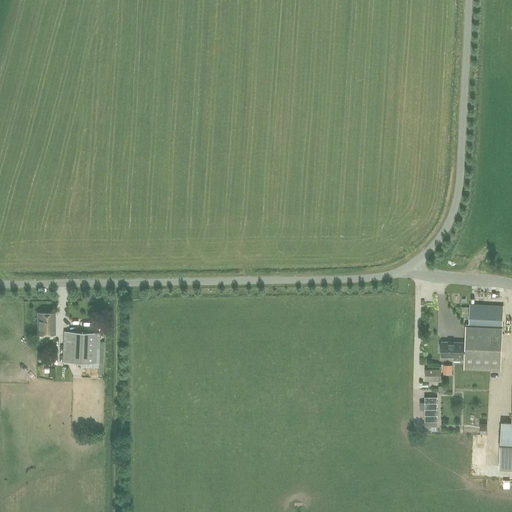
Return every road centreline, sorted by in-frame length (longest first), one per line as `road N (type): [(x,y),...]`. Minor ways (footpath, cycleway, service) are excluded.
road 1 (unclassified): [(391,275),(0,286)]
road 2 (unclassified): [(391,275),(418,267),(437,249),(462,193),(471,0)]
